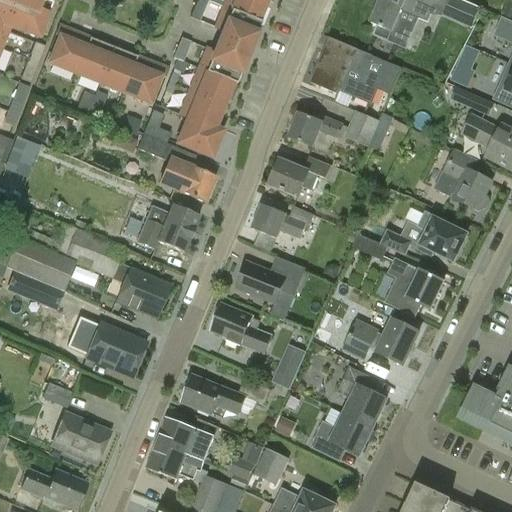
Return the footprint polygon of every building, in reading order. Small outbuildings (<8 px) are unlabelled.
[(0,0),(0,23),(10,27),(9,28),(39,39),(52,4),(43,0),(42,0),(0,0)] [(265,0),(227,0),(223,9),(259,23),(268,1),(265,0)] [(435,8),(415,0),(380,0),(370,24),(377,27),(373,36),(388,43),(401,12),(428,24),(435,8)] [(459,0),(449,0),(446,10),(442,18),(471,31),(481,9),(459,0)] [(198,22),(204,7),(195,3),(189,19),(198,22)] [(259,23),(223,9),(215,29),(223,33),(221,36),(252,48),(262,24),(259,23)] [(0,23),(0,50),(0,51),(9,28),(10,27),(0,23)] [(71,75),(86,38),(58,28),(55,36),(59,38),(48,66),(71,75)] [(113,49),(86,38),(71,75),(99,86),(113,49)] [(402,69),(358,51),(329,39),(310,85),(339,97),(340,94),(372,107),(378,91),(391,97),(402,69)] [(183,58),(189,43),(180,40),(174,55),(183,58)] [(35,44),(31,53),(41,56),(44,48),(35,44)] [(466,45),(451,81),(470,88),(485,52),(466,45)] [(113,49),(99,86),(126,97),(141,60),(113,49)] [(207,50),(198,71),(233,85),(236,86),(246,62),(216,50),(214,53),(207,50)] [(41,56),(31,53),(28,62),(37,65),(41,56)] [(168,71),(141,60),(126,97),(150,106),(161,78),(165,80),(168,71)] [(28,62),(24,71),(33,74),(37,65),(28,62)] [(24,71),(20,81),(29,84),(33,74),(24,71)] [(198,71),(189,93),(224,108),(233,85),(198,71)] [(179,78),(171,76),(167,85),(175,88),(179,78)] [(497,102),(511,108),(511,78),(497,102)] [(167,85),(164,94),(171,97),(175,88),(167,85)] [(224,108),(189,93),(179,117),(187,120),(215,130),(224,108)] [(11,102),(7,113),(16,117),(20,106),(11,102)] [(16,117),(7,113),(2,124),(12,128),(16,117)] [(161,117),(152,113),(149,121),(158,124),(161,117)] [(355,113),(345,139),(368,148),(375,131),(379,122),(355,113)] [(375,131),(387,136),(394,119),(382,114),(379,122),(375,131)] [(313,149),(320,132),(338,140),(343,127),(314,115),(312,120),(298,115),(288,139),(313,149)] [(460,136),(490,151),(486,159),(511,171),(511,130),(502,126),(500,131),(470,116),(460,136)] [(215,130),(187,120),(177,146),(212,160),(223,133),(215,130)] [(178,194),(206,205),(216,179),(167,159),(171,148),(154,141),(143,136),(140,143),(137,151),(168,164),(159,186),(178,194)] [(0,191),(24,198),(39,147),(16,140),(0,191)] [(494,184),(473,173),(478,163),(454,151),(442,175),(459,184),(451,201),(479,215),(481,211),(483,211),(486,210),(490,203),(489,199),(487,198),(494,184)] [(298,198),(302,188),(312,192),(318,178),(325,180),(330,167),(310,159),(305,171),(280,160),(269,186),(298,198)] [(315,216),(310,215),(294,208),(290,218),(286,217),(287,215),(261,204),(251,229),(276,240),(280,231),(300,239),(306,226),(310,228),(315,216)] [(171,206),(167,217),(156,213),(152,224),(146,222),(136,244),(153,251),(157,243),(183,255),(199,218),(171,206)] [(387,231),(380,245),(380,246),(388,250),(406,258),(412,246),(420,250),(419,251),(431,257),(434,252),(454,262),(466,236),(451,228),(452,226),(425,213),(418,228),(408,224),(402,237),(387,231)] [(75,224),(59,217),(56,223),(61,225),(85,233),(88,226),(76,221),(75,224)] [(355,235),(357,236),(369,241),(374,230),(360,224),(355,235)] [(19,240),(6,235),(0,250),(0,267),(5,270),(13,274),(63,295),(75,265),(111,280),(105,294),(117,299),(115,303),(155,320),(169,287),(118,265),(125,249),(107,242),(85,233),(61,225),(53,243),(23,231),(19,240)] [(129,240),(111,233),(107,242),(125,249),(129,240)] [(357,236),(355,235),(350,233),(347,242),(354,245),(357,236)] [(255,247),(272,254),(277,241),(260,234),(255,247)] [(357,236),(354,245),(352,250),(382,262),(388,250),(380,246),(369,241),(357,236)] [(272,270),(271,273),(246,264),(236,290),(275,306),(280,293),(295,299),(306,270),(295,266),(290,277),(272,270)] [(403,278),(389,306),(414,318),(420,306),(429,310),(443,282),(419,270),(419,271),(405,264),(399,276),(403,278)] [(63,295),(13,274),(6,293),(56,313),(63,295)] [(240,348),(241,346),(265,356),(273,337),(257,330),(259,324),(252,321),(253,318),(221,305),(210,332),(224,338),(223,341),(240,348)] [(391,320),(383,336),(356,323),(343,351),(364,361),(369,350),(402,366),(418,333),(391,320)] [(98,325),(84,359),(131,379),(145,345),(98,325)] [(288,346),(272,384),(290,392),(306,354),(288,346)] [(343,415),(371,429),(385,400),(372,394),(378,382),(348,368),(335,394),(350,401),(343,415)] [(511,375),(502,371),(495,391),(493,397),(475,387),(459,418),(511,447),(511,375)] [(244,381),(238,396),(192,377),(181,404),(211,416),(212,415),(223,420),(227,411),(239,416),(246,399),(265,407),(271,392),(244,381)] [(42,399),(66,410),(72,397),(48,386),(42,399)] [(371,429),(343,415),(336,429),(322,423),(310,449),(340,463),(345,451),(358,457),(371,429)] [(108,434),(86,425),(64,416),(51,447),(95,465),(108,434)] [(290,438),(297,423),(282,417),(276,431),(290,438)] [(166,421),(156,445),(203,463),(205,464),(215,438),(197,431),(196,433),(166,421)] [(203,463),(156,445),(147,467),(177,480),(179,475),(202,484),(190,511),(235,511),(244,492),(207,478),(209,473),(200,470),(203,463)] [(266,450),(254,476),(277,487),(290,461),(266,450)] [(236,458),(229,474),(247,482),(255,466),(236,458)] [(54,471),(50,480),(28,471),(20,489),(42,499),(42,500),(58,508),(60,504),(75,511),(86,485),(54,471)] [(419,511),(444,511),(449,501),(416,486),(407,506),(419,511)] [(283,511),(332,511),(335,508),(304,493),(301,499),(282,489),(273,507),(283,511)] [(475,511),(472,511),(449,501),(444,511),(475,511)]
